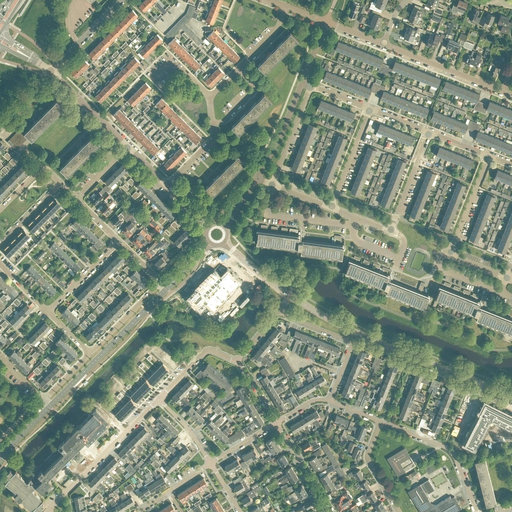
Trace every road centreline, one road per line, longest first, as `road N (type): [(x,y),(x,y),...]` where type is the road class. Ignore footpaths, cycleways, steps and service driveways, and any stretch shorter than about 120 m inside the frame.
road 1 (tertiary): [(290,296),(358,334),(511,396)]
road 2 (tertiary): [(49,406),(166,288)]
road 3 (residential): [(158,398),(47,510)]
road 4 (residential): [(380,421),(446,447),(477,511)]
road 5 (residential): [(329,401),(349,342),(278,310)]
road 6 (unclassified): [(501,91),(383,43)]
